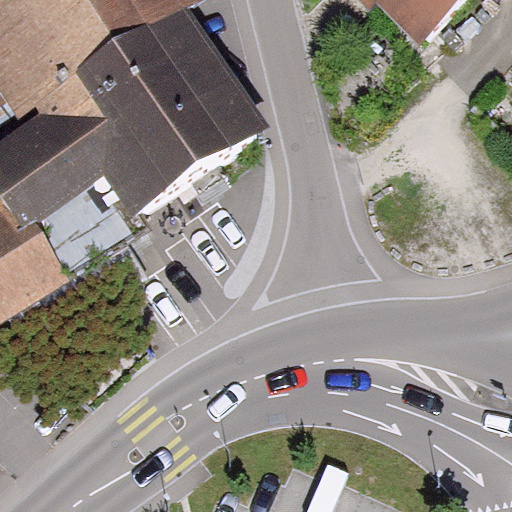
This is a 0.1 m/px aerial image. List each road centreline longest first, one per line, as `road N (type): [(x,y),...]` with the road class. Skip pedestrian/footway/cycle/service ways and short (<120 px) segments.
road 1 (residential): [(333,359),(306,144),(271,0)]
road 2 (secondary): [(333,359),(215,396),(62,511)]
road 3 (unknown): [(323,258),(511,14)]
road 4 (secondary): [(511,406),(415,369),(333,359)]
